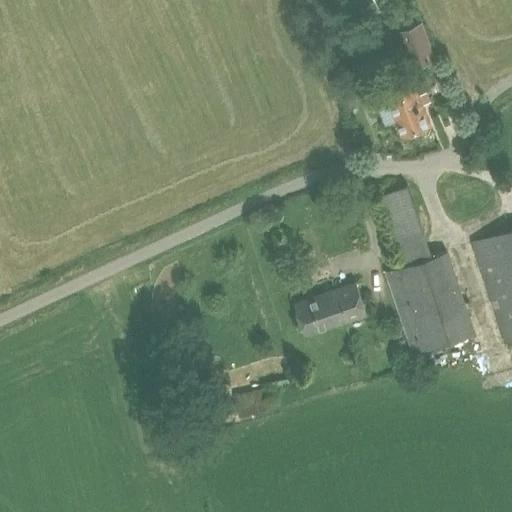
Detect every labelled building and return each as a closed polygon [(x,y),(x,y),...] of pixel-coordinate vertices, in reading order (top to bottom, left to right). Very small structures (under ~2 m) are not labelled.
[(373,0),(349,0),(354,10),(374,0),(373,0)] [(435,57),(421,22),(396,32),(410,67),(435,57)] [(414,82),(385,93),(395,121),(401,137),(431,126),(422,104),(418,94),(414,82)] [(382,194),(405,263),(432,254),(409,185),(382,194)] [(511,226),(471,241),(505,343),(511,340),(511,226)] [(432,254),(405,263),(384,271),(411,353),(475,331),(448,249),(432,254)] [(304,335),(367,313),(356,280),(292,302),(304,335)] [(272,409),(267,386),(234,394),(239,417),(272,409)]
